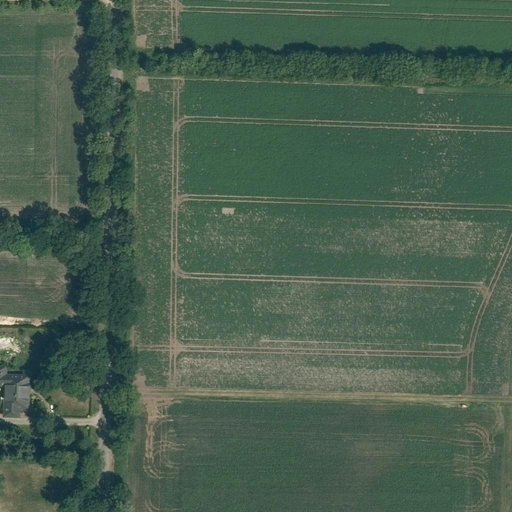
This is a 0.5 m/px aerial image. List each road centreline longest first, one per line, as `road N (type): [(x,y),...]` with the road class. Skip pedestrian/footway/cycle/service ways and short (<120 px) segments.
road 1 (tertiary): [(112,0),(101,511)]
road 2 (track): [(510,400),(104,388)]
